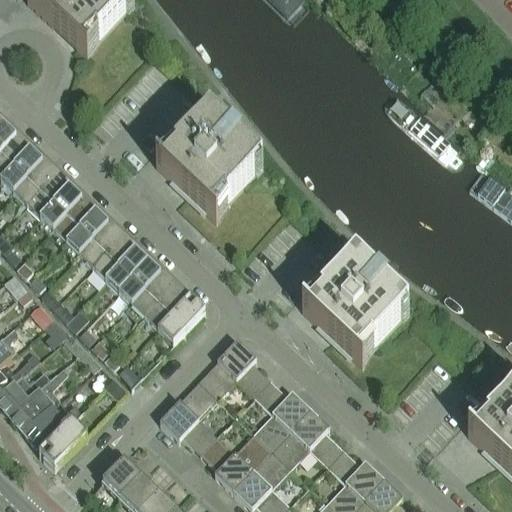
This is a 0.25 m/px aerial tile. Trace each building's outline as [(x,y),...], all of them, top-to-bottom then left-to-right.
[(27,9),(76,55),(87,65),(89,63),(85,60),(133,9),(124,0),(41,0),(32,10),(29,7),(27,9)] [(299,0),(264,0),(294,29),(311,12),(299,0)] [(324,16),(311,28),(370,88),(382,76),(324,16)] [(416,81),(427,92),(439,80),(428,69),(416,81)] [(395,100),(382,115),(457,181),(470,166),(395,100)] [(155,172),(188,202),(216,228),(217,227),(214,223),(262,172),(209,122),(161,173),(157,170),(155,172)] [(0,136),(0,162),(20,142),(6,129),(0,136)] [(0,188),(33,154),(20,142),(0,162),(0,188)] [(0,188),(13,201),(46,167),(33,154),(0,188)] [(26,214),(59,179),(46,167),(13,201),(26,214)] [(511,199),(480,178),(470,192),(511,221),(511,199)] [(26,214),(40,226),(72,192),(59,179),(26,214)] [(72,192),(40,226),(53,238),(85,204),(72,192)] [(53,238),(66,251),(98,217),(85,204),(53,238)] [(79,263),(111,229),(98,217),(66,251),(79,263)] [(79,263),(92,276),(125,242),(111,229),(79,263)] [(0,242),(0,255),(6,261),(12,255),(15,253),(2,240),(0,242)] [(92,276),(105,288),(138,254),(125,242),(92,276)] [(118,301),(151,267),(138,254),(105,288),(118,301)] [(12,255),(6,261),(15,271),(22,265),(12,255)] [(118,301),(131,313),(164,279),(151,267),(118,301)] [(301,316),(335,348),(362,373),(363,371),(360,368),(408,317),(355,267),(307,318),(303,315),(301,316)] [(35,276),(25,268),(18,276),(27,285),(35,276)] [(145,326),(177,292),(164,279),(131,313),(145,326)] [(27,297),(14,282),(5,290),(13,298),(11,300),(16,306),(18,305),(27,297)] [(47,292),(38,282),(30,290),(39,299),(47,292)] [(145,326),(158,338),(190,304),(177,292),(145,326)] [(33,303),(27,297),(18,305),(24,311),(33,303)] [(55,315),(61,309),(49,297),(43,303),(55,315)] [(158,338),(173,353),(205,318),(190,304),(158,338)] [(55,315),(53,316),(67,330),(74,322),(61,309),(55,315)] [(32,320),(40,331),(51,322),(42,312),(32,320)] [(74,322),(67,330),(75,338),(83,331),(74,322)] [(55,328),(46,336),(53,344),(62,336),(55,328)] [(0,345),(13,334),(12,333),(0,343),(0,345)] [(0,345),(0,373),(5,369),(17,359),(8,350),(19,340),(13,334),(0,345)] [(96,345),(87,335),(80,343),(89,352),(96,345)] [(63,349),(79,365),(86,358),(70,342),(63,349)] [(110,358),(100,347),(92,355),(102,365),(110,358)] [(254,405),(270,388),(253,371),(256,367),(237,349),(198,389),(218,407),(236,388),(254,405)] [(102,373),(86,358),(79,365),(95,380),(102,373)] [(123,367),(114,358),(104,368),(114,377),(123,367)] [(5,369),(0,373),(0,402),(23,382),(41,367),(36,361),(30,367),(29,365),(14,379),(5,369)] [(139,386),(126,373),(118,380),(132,394),(139,386)] [(9,423),(23,439),(58,408),(60,407),(50,397),(69,380),(64,375),(52,386),(9,423)] [(23,382),(0,402),(0,411),(9,423),(52,386),(45,378),(31,391),(23,382)] [(127,399),(114,386),(105,395),(118,408),(127,399)] [(272,422),(253,441),(272,459),(311,419),(292,401),(288,405),(270,388),(254,405),(272,422)] [(199,427),(218,407),(198,389),(160,430),(179,448),(183,444),(200,461),(217,444),(199,427)] [(467,440),(500,472),(511,482),(511,399),(472,442),(469,439),(467,440)] [(23,439),(37,455),(80,418),(75,412),(67,418),(58,408),(23,439)] [(309,458),(327,475),(343,457),(326,440),(329,436),(311,419),(272,459),(291,477),(309,458)] [(54,477),(87,442),(72,427),(39,462),(54,477)] [(235,461),(217,444),(200,461),(218,478),(214,482),(233,500),(272,459),(253,441),(235,461)] [(327,511),(360,511),(384,488),(365,470),(361,474),(343,457),(327,475),(345,491),(326,511),(327,511)] [(272,459),(233,500),(245,511),(288,511),(272,497),(291,477),(272,459)] [(103,490),(120,507),(145,481),(127,464),(103,490)] [(125,511),(148,511),(162,498),(145,481),(120,507),(125,511)] [(384,488),(360,511),(400,511),(399,510),(402,506),(384,488)] [(148,511),(177,511),(162,498),(148,511)]
